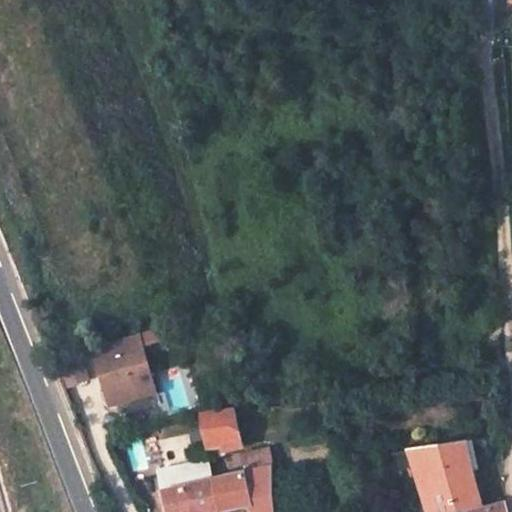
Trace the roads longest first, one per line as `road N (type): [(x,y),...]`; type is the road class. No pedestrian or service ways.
road 1 (track): [(495,0),(488,35),(511,404)]
road 2 (motorway): [(86,511),(0,283)]
